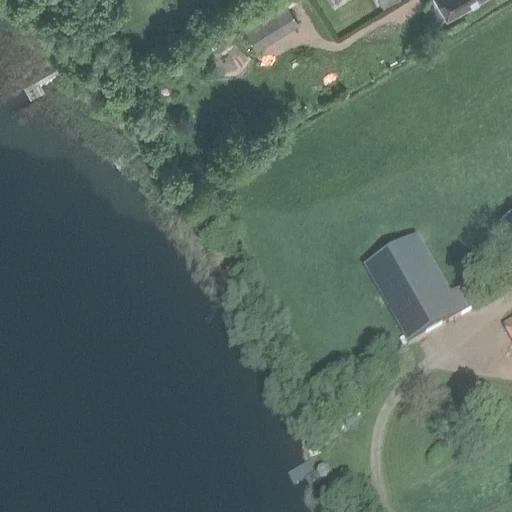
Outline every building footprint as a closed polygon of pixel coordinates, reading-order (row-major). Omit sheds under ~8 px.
[(284,0),(274,0),(240,21),(256,46),(276,34),(267,18),(287,6),(284,0)] [(377,0),(383,9),(399,0),(377,0)] [(434,0),(446,20),(480,0),(434,0)] [(228,41),(242,32),(236,23),(222,32),(228,41)] [(511,254),(511,219),(497,228),(511,254)] [(363,270),(407,346),(471,309),(460,290),(449,296),(416,239),(363,270)] [(511,321),(503,327),(511,342),(511,321)] [(347,430),(359,423),(354,413),(342,420),(347,430)] [(328,468),(322,466),(318,469),(316,475),(320,481),(325,482),(330,480),(331,475),(328,468)]
